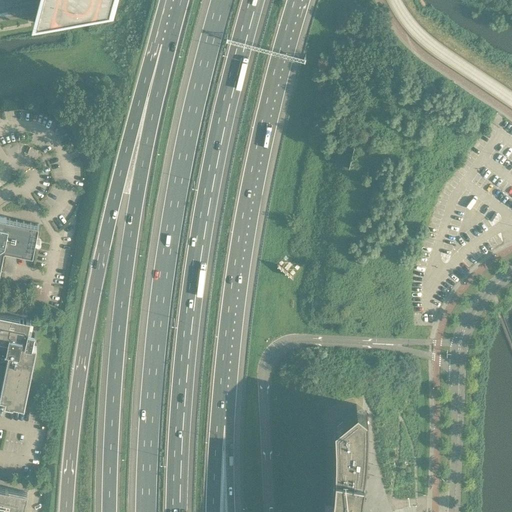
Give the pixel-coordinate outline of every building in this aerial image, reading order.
[(34,14),(30,26),(112,12),(115,0),(37,0),(36,4),(34,14)] [(0,269),(3,254),(4,255),(10,251),(10,250),(33,254),(35,244),(35,243),(36,239),(36,236),(39,224),(9,218),(0,216),(0,269)] [(31,319),(0,312),(0,339),(8,341),(6,351),(8,352),(0,392),(0,398),(5,400),(4,404),(13,406),(13,405),(24,407),(36,346),(32,345),(34,332),(28,331),(31,319)] [(393,511),(393,510),(386,510),(386,501),(386,497),(387,380),(370,380),(365,380),(296,379),(296,387),(295,511),(393,511)] [(8,488),(0,486),(0,511),(22,511),(26,499),(27,492),(8,488)]
